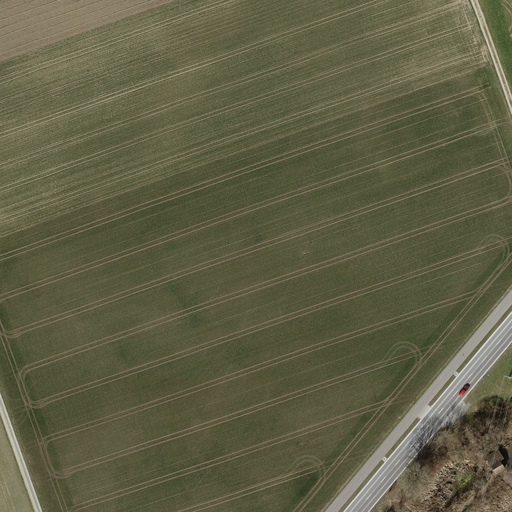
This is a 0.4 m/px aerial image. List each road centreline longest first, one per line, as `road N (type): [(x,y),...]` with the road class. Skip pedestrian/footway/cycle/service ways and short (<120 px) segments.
road 1 (track): [(331,511),(511,298)]
road 2 (secondary): [(511,327),(357,511)]
